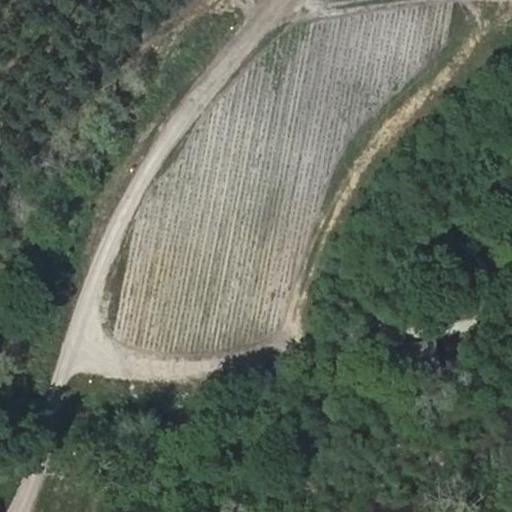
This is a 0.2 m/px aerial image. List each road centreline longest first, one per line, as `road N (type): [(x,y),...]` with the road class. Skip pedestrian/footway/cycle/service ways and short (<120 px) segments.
road 1 (track): [(273,0),(138,156),(101,233),(22,511)]
road 2 (track): [(62,372),(162,399),(240,404),(364,351),(511,259)]
